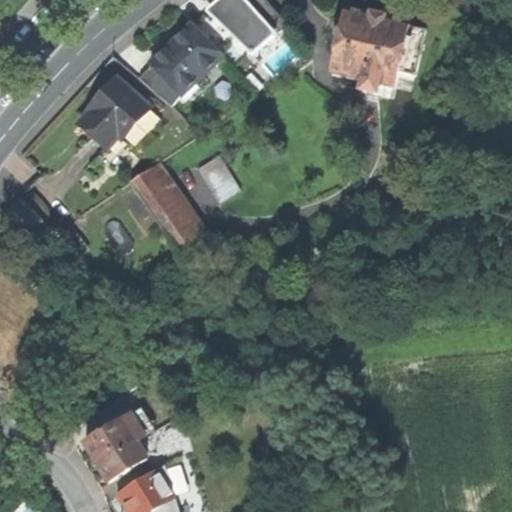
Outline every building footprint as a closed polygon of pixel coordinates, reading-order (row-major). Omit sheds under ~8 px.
[(250,0),(225,0),(213,11),(229,27),(259,60),(285,36),(250,0)] [(392,88),(396,89),(400,73),(416,77),(428,32),(389,22),(347,12),(345,24),(336,22),(334,35),(341,37),(333,74),(365,81),(363,91),(390,98),(392,88)] [(200,87),(196,84),(223,57),(194,26),(172,46),(151,65),(186,101),(200,87)] [(457,83),(474,89),(479,74),(463,68),(457,83)] [(124,138),(150,109),(119,80),(105,96),(92,110),(94,112),(82,125),(108,149),(121,136),(124,138)] [(222,206),(242,192),(219,157),(198,171),(222,206)] [(188,267),(209,252),(152,169),(132,183),(188,267)] [(27,241),(44,225),(24,204),(7,220),(27,241)] [(161,419),(181,409),(171,377),(149,391),(161,419)] [(99,464),(110,482),(148,459),(131,432),(138,428),(131,417),(87,445),(99,464)] [(174,458),(191,448),(184,435),(167,446),(174,458)] [(157,470),(116,496),(125,511),(152,511),(174,498),(157,470)]
